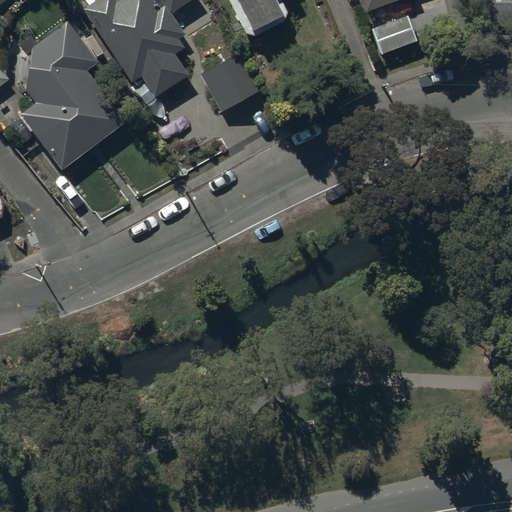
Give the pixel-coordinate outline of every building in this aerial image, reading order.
[(0,0),(0,8),(10,0),(0,0)] [(108,0),(104,0),(80,16),(128,88),(139,81),(153,102),(186,81),(172,59),(181,53),(174,42),(181,38),(168,19),(195,0),(124,0),(114,7),(108,0)] [(226,0),(247,42),(278,26),(264,0),(226,0)] [(357,0),(363,17),(409,0),(357,0)] [(511,32),(511,0),(470,0),(472,34),(511,32)] [(33,108),(18,120),(59,176),(123,129),(76,65),(81,61),(58,30),(29,52),(24,97),(33,108)] [(260,94),(239,55),(199,77),(221,116),(260,94)]
